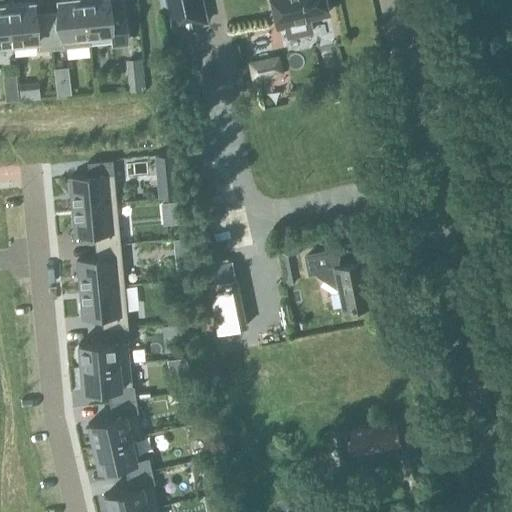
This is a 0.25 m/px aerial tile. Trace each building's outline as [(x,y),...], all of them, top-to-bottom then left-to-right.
[(59,0),(62,18),(49,20),(52,48),(89,44),(84,0),(59,0)] [(84,0),(89,44),(90,44),(89,40),(112,38),(113,42),(127,40),(125,12),(111,13),(109,0),(84,0)] [(169,0),(175,25),(206,18),(202,0),(169,0)] [(273,0),(275,8),(280,30),(287,28),(289,37),(313,31),(309,14),(329,10),(327,1),(327,0),(273,0)] [(11,3),(10,3),(14,47),(38,45),(38,49),(52,48),(49,20),(37,21),(35,2),(11,4),(11,3)] [(0,48),(14,47),(10,3),(9,3),(9,4),(0,5),(0,48)] [(282,74),(279,57),(251,63),(255,80),(282,74)] [(174,153),(159,154),(160,170),(175,169),(174,153)] [(89,175),(69,177),(72,206),(117,202),(115,173),(113,159),(88,161),(89,175)] [(117,202),(72,206),(75,234),(95,233),(96,245),(121,243),(117,202)] [(97,258),(77,260),(80,289),(125,285),(121,243),(96,245),(97,258)] [(280,250),(286,278),(295,276),(291,256),(301,254),(299,246),(280,250)] [(336,249),(307,255),(310,272),(315,271),(340,287),(344,306),(348,305),(358,312),(366,302),(377,299),(369,258),(339,264),(336,249)] [(216,282),(209,283),(219,332),(246,326),(236,278),(216,282)] [(125,285),(80,289),(83,317),(103,315),(104,328),(129,326),(125,285)] [(105,341),(79,343),(81,367),(131,362),(129,339),(130,339),(129,326),(104,328),(105,341)] [(131,362),(81,367),(83,390),(110,388),(111,403),(137,398),(134,385),(133,385),(131,362)] [(114,417),(89,423),(94,446),(133,437),(133,438),(143,436),(137,412),(139,412),(137,398),(111,403),(114,417)] [(337,430),(343,453),(355,450),(355,452),(402,443),(399,430),(404,429),(402,420),(397,420),(397,418),(351,428),(351,427),(337,430)] [(133,437),(94,446),(99,469),(125,463),(128,475),(152,469),(149,457),(139,459),(133,438),(133,437)] [(131,488),(105,494),(109,511),(130,511),(159,505),(154,483),(156,482),(152,469),(128,475),(131,488)]
